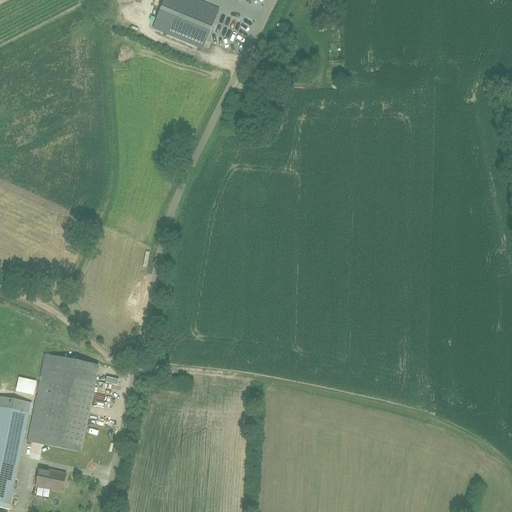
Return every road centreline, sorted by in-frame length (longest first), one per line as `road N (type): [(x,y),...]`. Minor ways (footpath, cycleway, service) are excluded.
road 1 (unclassified): [(104,511),(166,224),(271,0)]
road 2 (track): [(134,369),(110,360),(51,309),(0,287)]
